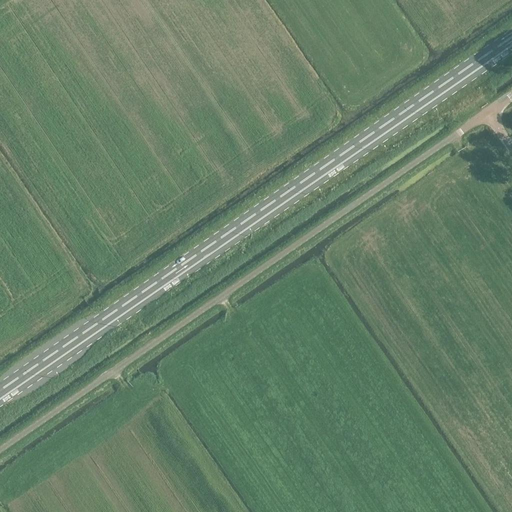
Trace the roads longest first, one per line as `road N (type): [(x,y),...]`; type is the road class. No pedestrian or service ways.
road 1 (primary): [(0,394),(511,40)]
road 2 (unclassified): [(0,451),(488,112)]
